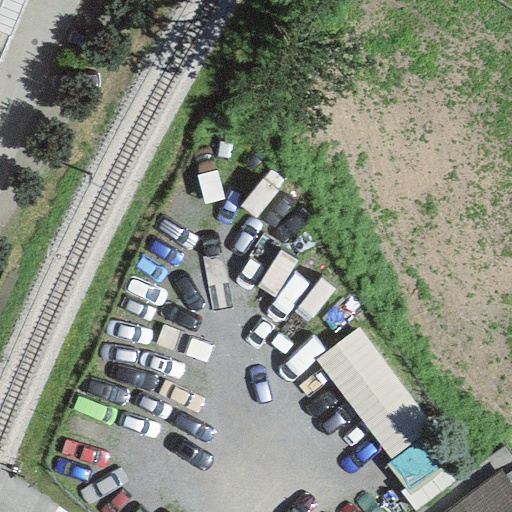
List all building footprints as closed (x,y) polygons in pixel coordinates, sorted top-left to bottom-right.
[(0,0),(0,57),(23,0),(0,0)] [(359,317),(319,347),(392,442),(432,412),(359,317)] [(417,511),(445,511),(496,473),(500,478),(511,467),(511,458),(502,448),(417,511)] [(511,511),(511,467),(500,478),(511,492),(511,511)] [(445,511),(511,511),(511,492),(500,478),(496,473),(445,511)]
